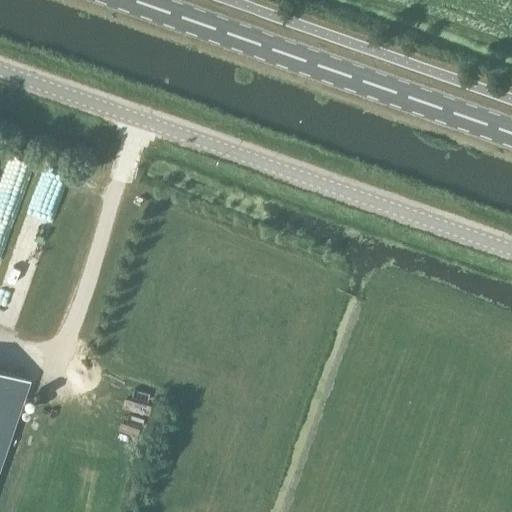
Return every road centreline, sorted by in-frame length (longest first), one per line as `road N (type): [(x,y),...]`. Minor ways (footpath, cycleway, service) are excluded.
road 1 (unclassified): [(511,249),(0,69)]
road 2 (primary): [(511,129),(142,0)]
